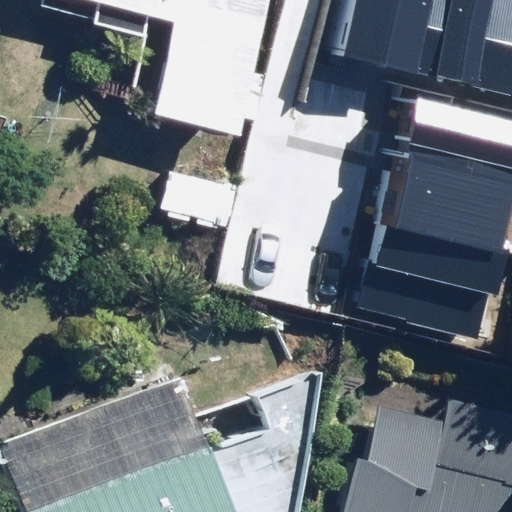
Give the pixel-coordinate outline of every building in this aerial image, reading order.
[(30,0),(29,3),(163,36),(147,102),(246,126),(260,72),(243,68),(259,0),(30,0)] [(294,33),(274,142),(401,165),(503,134),(486,209),(511,214),(511,39),(505,38),(498,15),(384,49),(294,33)] [(229,177),(163,168),(158,208),(223,217),(229,177)] [(178,372),(0,439),(0,455),(24,511),(290,511),(317,364),(254,388),(268,425),(210,448),(178,372)] [(363,457),(353,454),(338,511),(487,511),(511,480),(511,479),(511,408),(447,393),(441,418),(376,402),(363,457)]
